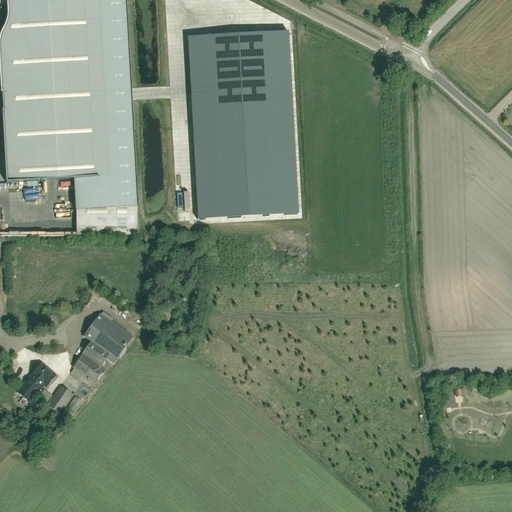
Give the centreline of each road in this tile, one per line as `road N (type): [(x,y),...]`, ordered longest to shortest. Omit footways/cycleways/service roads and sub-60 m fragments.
road 1 (unclassified): [(511,144),(404,59)]
road 2 (unclassified): [(404,59),(287,0)]
